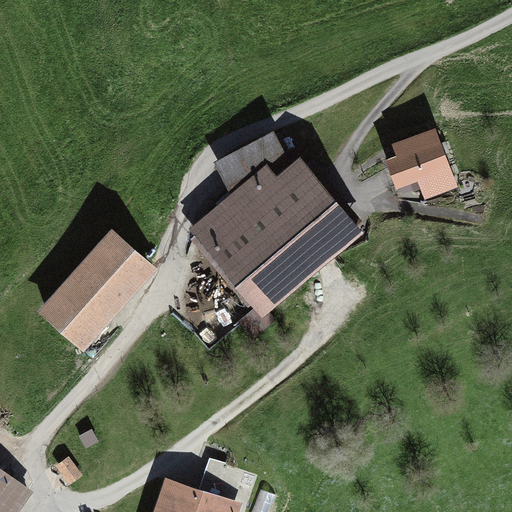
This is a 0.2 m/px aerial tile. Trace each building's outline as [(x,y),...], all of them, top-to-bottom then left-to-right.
[(436,133),(394,149),(398,159),(388,163),(398,188),(421,179),(430,200),(458,189),(436,133)] [(258,177),(186,237),(252,316),(350,235),(292,165),(266,187),(258,177)] [(103,238),(36,316),(78,353),(145,274),(103,238)] [(13,511),(25,496),(0,478),(0,511),(13,511)] [(230,511),(232,509),(160,485),(150,511),(230,511)]
